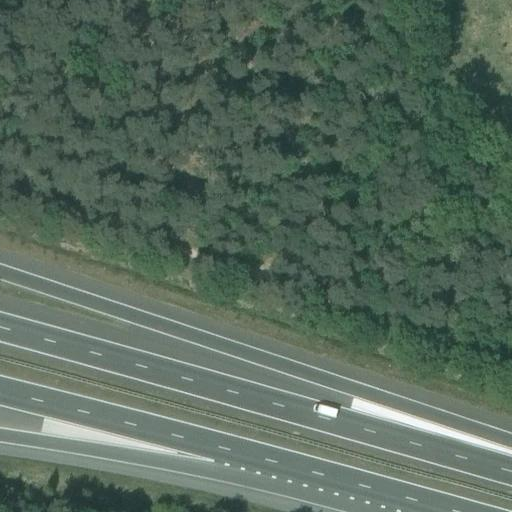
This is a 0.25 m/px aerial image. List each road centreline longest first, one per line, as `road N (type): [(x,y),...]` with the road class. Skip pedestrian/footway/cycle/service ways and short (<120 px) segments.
road 1 (motorway): [(511,456),(0,267)]
road 2 (motorway): [(511,474),(0,329)]
road 3 (motorway): [(219,449),(439,511)]
road 4 (motorway): [(0,396),(219,449)]
road 5 (motorway): [(0,435),(219,449)]
